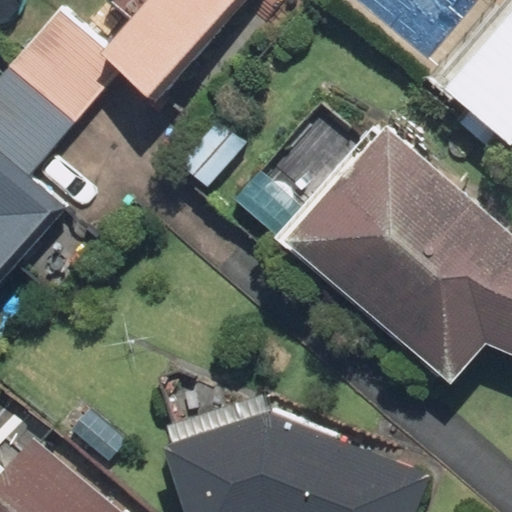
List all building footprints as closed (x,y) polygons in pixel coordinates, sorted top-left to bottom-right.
[(247,0),(154,0),(125,31),(174,77),(247,0)] [(0,291),(81,199),(48,171),(142,64),(70,2),(0,81),(0,291)] [(511,17),(461,76),(511,119),(511,17)] [(511,196),(411,103),(296,226),(464,382),(511,331),(511,196)] [(429,511),(449,471),(292,399),(287,381),(185,412),(215,511),(429,511)] [(14,445),(0,461),(0,511),(156,511),(57,426),(28,458),(14,445)]
